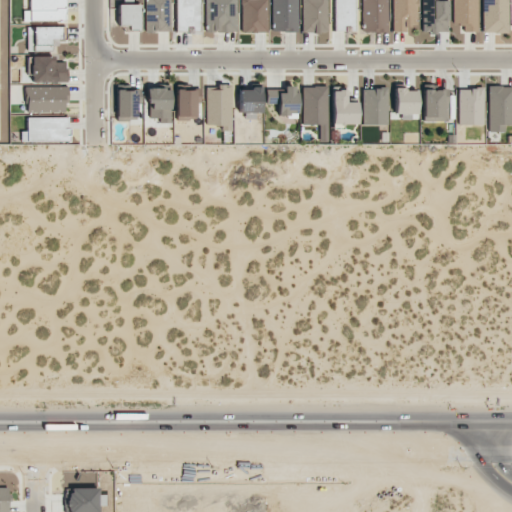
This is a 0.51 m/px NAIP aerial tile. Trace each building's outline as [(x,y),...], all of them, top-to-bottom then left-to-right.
[(28,0),(29,10),(23,11),(23,21),(64,20),(63,0),(28,0)] [(169,0),(143,0),(145,32),(170,31),(169,0)] [(199,31),(199,0),(175,0),(175,31),(199,31)] [(204,0),(204,32),(236,33),(236,0),(204,0)] [(266,33),(266,0),(247,0),(248,0),(246,0),(241,0),(241,32),(266,33)] [(271,0),(271,31),(296,32),(297,0),(271,0)] [(326,33),(326,0),(301,0),(301,32),(326,33)] [(333,0),(333,31),(354,31),(354,0),(333,0)] [(386,0),(361,0),(362,32),(387,32),(386,0)] [(391,0),(392,31),(417,30),(416,0),(391,0)] [(421,0),(422,33),(447,33),(446,0),(421,0)] [(464,32),(477,32),(476,0),(452,0),(452,25),(463,25),(464,32)] [(481,0),(482,33),(508,32),(507,0),(481,0)] [(139,4),(117,5),(118,25),(128,25),(128,31),(139,30),(139,4)] [(63,27),(27,27),(27,51),(50,51),(50,39),(64,39),(63,27)] [(53,56),(29,57),(30,82),(66,82),(65,62),(54,62),(53,56)] [(231,86),(206,85),(205,125),(221,126),(221,131),(230,131),(231,86)] [(66,87),(25,86),(25,112),(66,113),(66,87)] [(326,86),(301,87),(301,125),(318,125),(318,142),(327,142),(326,86)] [(487,132),(504,132),(504,125),(511,124),(511,86),(487,87),(487,132)] [(170,123),(170,88),(146,87),(146,103),(149,103),(149,118),(159,118),(159,123),(170,123)] [(332,125),(357,124),(357,102),(346,103),(345,87),(331,88),(332,125)] [(238,88),(238,113),(261,112),(261,88),(238,88)] [(297,117),(297,88),(266,88),(266,103),(276,103),(277,117),(297,117)] [(361,89),(362,126),(387,125),(386,88),(361,89)] [(482,88),(457,89),(458,125),(483,125),(482,88)] [(176,119),(195,120),(195,102),(200,102),(200,89),(176,89),(176,119)] [(393,89),(394,114),(417,114),(416,89),(393,89)] [(422,121),(447,122),(447,90),(422,89),(422,121)] [(115,120),(136,120),(137,90),(116,90),(115,120)] [(26,118),(26,134),(20,134),(21,142),(68,141),(68,117),(26,118)] [(7,511),(8,487),(0,487),(0,511),(7,511)] [(98,488),(65,488),(65,511),(97,511),(98,506),(104,506),(104,495),(98,495),(98,488)]
